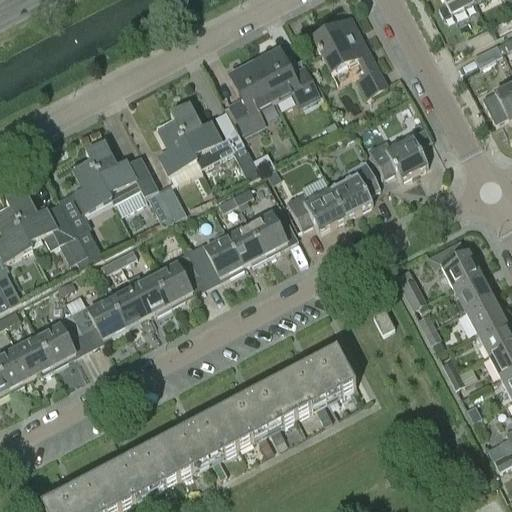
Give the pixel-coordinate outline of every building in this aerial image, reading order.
[(441,0),(447,9),(452,19),(474,7),(470,0),(441,0)] [(350,24),(313,44),(332,79),(358,66),(366,82),(356,87),(365,106),(387,95),(350,24)] [(488,34),(465,47),(471,58),(495,46),(488,34)] [(497,51),(474,63),(480,74),(503,62),(497,51)] [(255,70),(275,108),(295,98),(302,110),(319,101),(304,73),(292,80),(279,57),(255,70)] [(275,108),(255,70),(231,83),(243,106),(231,112),(246,140),(262,131),(255,119),(275,108)] [(511,85),(503,90),(505,93),(494,99),(510,129),(511,128),(511,85)] [(253,166),(254,166),(239,140),(220,150),(211,131),(202,135),(190,112),(173,121),(175,126),(176,126),(198,170),(199,170),(201,175),(233,159),(248,186),(260,180),(253,166)] [(176,126),(175,126),(158,136),(170,159),(161,164),(171,184),(198,170),(176,126)] [(350,139),(341,143),(344,149),(353,145),(350,139)] [(388,147),(371,156),(386,185),(398,179),(403,189),(430,174),(415,145),(393,157),(388,147)] [(113,208),(113,207),(126,200),(129,204),(141,197),(126,169),(116,174),(104,150),(86,159),(89,164),(112,208),(113,208)] [(267,159),(254,166),(253,166),(260,180),(275,172),(267,159)] [(89,164),(72,174),(84,198),(76,202),(86,222),(112,208),(89,164)] [(353,186),(332,196),(347,226),(373,212),(368,203),(381,196),(366,167),(348,177),(353,186)] [(275,176),(268,180),(273,190),(281,186),(275,176)] [(160,197),(175,226),(186,219),(171,191),(160,197)] [(249,193),(234,202),(239,211),(238,211),(241,216),(249,211),(247,207),(254,202),(249,193)] [(347,226),(332,196),(310,208),(305,199),(288,208),(303,237),(316,231),(321,240),(347,226)] [(175,226),(160,197),(147,203),(163,232),(175,226)] [(80,246),(61,210),(47,218),(46,214),(41,217),(42,220),(37,222),(25,199),(8,207),(10,212),(11,212),(31,251),(45,243),(51,256),(67,248),(81,275),(92,269),(80,246)] [(239,211),(234,202),(219,210),(223,219),(238,211),(239,211)] [(11,212),(10,212),(0,217),(0,235),(5,245),(0,247),(0,258),(6,271),(33,257),(30,251),(31,251),(11,212)] [(258,224),(249,229),(267,265),(281,257),(279,255),(289,250),(281,236),(291,231),(281,212),(258,224)] [(267,265),(249,229),(238,235),(239,238),(228,244),(243,273),(244,273),(253,269),(254,272),(267,265)] [(80,246),(92,269),(104,263),(91,240),(80,246)] [(243,273),(228,244),(226,241),(215,247),(217,250),(206,255),(203,251),(190,259),(200,279),(214,272),(221,285),(229,281),(230,284),(245,276),(244,273),(243,273)] [(470,258),(469,258),(466,259),(460,249),(429,265),(435,276),(441,274),(453,296),(481,281),(469,259),(470,258)] [(133,255),(117,263),(121,272),(137,264),(133,255)] [(200,279),(190,259),(174,267),(176,271),(166,276),(164,273),(154,279),(172,314),(185,307),(184,304),(193,300),(186,286),(200,279)] [(121,272),(117,263),(102,271),(106,280),(121,272)] [(0,280),(0,293),(10,314),(22,307),(6,277),(0,280)] [(172,314),(154,279),(143,285),(144,288),(139,280),(129,285),(133,293),(133,294),(148,323),(157,319),(159,321),(172,314)] [(481,281),(453,296),(458,306),(456,306),(455,309),(460,317),(462,317),(464,317),(465,318),(493,304),(481,281)] [(414,289),(404,294),(415,317),(428,311),(416,288),(414,289)] [(0,319),(10,314),(0,293),(0,319)] [(148,323),(133,294),(122,299),(120,297),(110,302),(128,337),(141,331),(140,328),(148,323)] [(128,337),(110,302),(99,308),(100,311),(89,316),(86,313),(73,320),(84,341),(97,335),(105,347),(112,342),(114,345),(128,337)] [(505,326),(493,304),(465,318),(476,341),(505,326)] [(1,324),(5,333),(21,325),(16,316),(1,324)] [(385,316),(373,322),(383,341),(395,335),(385,316)] [(48,335),(37,340),(55,376),(68,369),(67,366),(77,361),(70,348),(84,341),(73,320),(58,328),(61,332),(49,336),(48,335)] [(425,339),(436,333),(429,320),(418,326),(425,339)] [(511,351),(511,339),(505,326),(476,341),(489,364),(511,351)] [(436,333),(425,339),(431,351),(442,345),(436,333)] [(55,376),(37,340),(26,346),(28,349),(16,355),(32,385),(40,381),(41,383),(55,376)] [(511,351),(489,364),(500,386),(511,379),(511,351)] [(32,385),(16,355),(6,360),(4,358),(0,360),(0,378),(11,399),(25,392),(24,389),(32,385)] [(278,389),(297,424),(356,393),(337,358),(312,371),(309,365),(299,370),(302,376),(278,389)] [(449,384),(459,379),(452,366),(442,371),(449,384)] [(0,404),(11,399),(0,378),(0,404)] [(465,391),(459,379),(449,384),(456,396),(465,391)] [(511,379),(500,386),(511,407),(511,379)] [(297,424),(278,389),(253,402),(250,397),(241,402),(244,407),(219,420),(238,456),(297,424)] [(476,411),(466,416),(473,429),(482,424),(476,411)] [(238,456),(219,420),(194,434),(191,428),(182,433),(185,439),(160,452),(179,487),(238,456)] [(511,435),(506,438),(509,444),(488,455),(494,467),(511,457),(511,435)] [(126,470),(101,483),(116,511),(132,511),(140,508),(143,511),(147,511),(151,510),(147,504),(179,487),(160,452),(136,465),(132,459),(123,464),(126,470)] [(511,471),(511,457),(494,467),(499,478),(511,471)] [(116,511),(101,483),(77,496),(74,490),(64,495),(68,501),(46,511),(116,511)]
